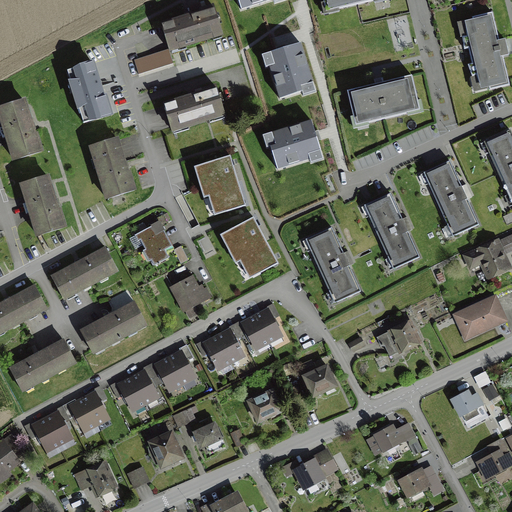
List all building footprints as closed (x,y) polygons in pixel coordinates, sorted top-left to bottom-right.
[(238,0),(241,10),(271,0),(238,0)] [(323,0),(325,7),(338,4),(339,9),(374,0),(323,0)] [(213,6),(162,21),(170,49),(221,33),(213,6)] [(503,57),(509,55),(505,39),(499,41),(492,13),(472,17),(474,25),(465,26),(467,36),(463,37),(464,49),(468,49),(472,63),(468,65),(472,76),(476,75),(480,85),(488,82),(490,90),(510,85),(503,57)] [(313,83),(301,43),(271,53),(275,65),(270,67),(280,99),(302,92),(300,87),(313,83)] [(93,63),(68,71),(84,121),(109,113),(93,63)] [(419,105),(412,75),(347,91),(354,121),(367,118),(368,123),(408,113),(406,108),(419,105)] [(216,88),(164,103),(172,129),(224,114),(216,88)] [(24,100),(0,107),(0,115),(14,157),(40,149),(24,100)] [(308,154),(320,150),(311,121),(272,133),(276,145),(270,147),(277,169),(310,159),(308,154)] [(511,133),(511,130),(485,142),(511,202),(511,133)] [(116,139),(91,146),(107,196),(131,189),(116,139)] [(213,216),(253,204),(237,153),(197,166),(213,216)] [(452,236),(478,224),(450,161),(424,173),(452,236)] [(47,176),(21,184),(37,234),(63,225),(47,176)] [(391,194),(365,205),(394,269),(420,257),(391,194)] [(143,225),(132,230),(137,238),(139,237),(145,248),(167,237),(162,227),(168,224),(165,217),(144,227),(143,225)] [(283,260),(259,217),(227,235),(252,278),(283,260)] [(331,228),(306,240),(335,302),(360,291),(331,228)] [(511,234),(465,255),(471,268),(481,263),(488,277),(507,268),(501,255),(511,249),(511,234)] [(167,237),(145,248),(154,265),(169,257),(164,249),(171,246),(167,237)] [(180,247),(174,250),(181,263),(187,259),(180,247)] [(105,249),(52,276),(63,297),(116,270),(105,249)] [(193,276),(172,286),(184,310),(210,298),(205,288),(200,291),(193,276)] [(35,287),(0,304),(0,331),(46,308),(35,287)] [(494,298),(454,316),(464,339),(504,321),(494,298)] [(134,304),(82,331),(92,351),(144,324),(134,304)] [(268,311),(256,317),(269,342),(281,336),(276,327),(279,326),(274,318),(272,319),(268,311)] [(256,317),(243,323),(248,332),(245,334),(249,342),(252,340),(256,348),(269,342),(256,317)] [(409,323),(378,338),(387,357),(418,342),(409,323)] [(230,331),(218,337),(231,362),(243,356),(238,347),(241,346),(236,338),(234,340),(230,331)] [(218,337),(205,344),(210,352),(207,354),(211,362),(214,360),(218,369),(231,362),(218,337)] [(362,339),(350,344),(353,350),(364,346),(362,339)] [(63,341),(11,368),(22,390),(74,363),(63,341)] [(181,353),(169,359),(183,384),(194,378),(190,369),(192,368),(188,360),(193,358),(186,346),(180,349),(181,353)] [(169,359),(157,366),(155,362),(149,366),(160,386),(166,382),(170,391),(183,384),(169,359)] [(275,365),(269,367),(276,387),(283,384),(275,365)] [(327,366),(305,376),(314,395),(335,386),(327,366)] [(144,372),(132,379),(145,403),(157,397),(152,389),(154,388),(150,380),(148,381),(144,372)] [(132,379),(119,385),(124,394),(121,395),(125,403),(128,402),(132,410),(145,403),(132,379)] [(490,387),(484,390),(490,400),(496,397),(490,387)] [(271,392),(249,402),(257,420),(279,411),(271,392)] [(95,393),(84,400),(97,424),(108,418),(104,410),(106,409),(102,401),(100,402),(95,393)] [(467,393),(451,400),(462,423),(479,415),(475,408),(482,405),(477,394),(470,397),(467,393)] [(84,400),(71,406),(76,415),(73,416),(77,424),(80,423),(84,431),(97,424),(84,400)] [(303,400),(296,402),(301,415),(308,413),(303,400)] [(194,407),(173,416),(178,427),(194,420),(192,414),(196,412),(194,407)] [(58,413),(46,419),(60,444),(71,438),(67,429),(69,428),(65,421),(63,422),(58,413)] [(46,419),(34,426),(38,435),(36,436),(40,444),(43,443),(47,451),(60,444),(46,419)] [(215,424),(195,432),(201,447),(208,444),(211,452),(224,447),(215,424)] [(408,424),(401,428),(402,431),(407,440),(414,436),(408,424)] [(392,426),(376,434),(385,451),(407,440),(402,431),(396,434),(392,426)] [(240,431),(232,434),(237,446),(245,442),(240,431)] [(171,433),(151,442),(161,466),(182,457),(171,433)] [(3,442),(0,444),(0,481),(9,475),(7,471),(18,462),(3,442)] [(511,460),(506,448),(478,462),(486,478),(511,465),(511,460)] [(295,462),(282,468),(286,475),(293,471),(302,487),(334,469),(325,453),(298,467),(295,462)] [(105,464),(77,475),(83,490),(92,486),(96,495),(115,488),(105,464)] [(143,468),(128,474),(134,488),(148,482),(143,468)] [(420,470),(400,480),(409,496),(428,485),(420,470)] [(214,505),(212,502),(202,507),(204,511),(245,511),(236,493),(214,505)]
